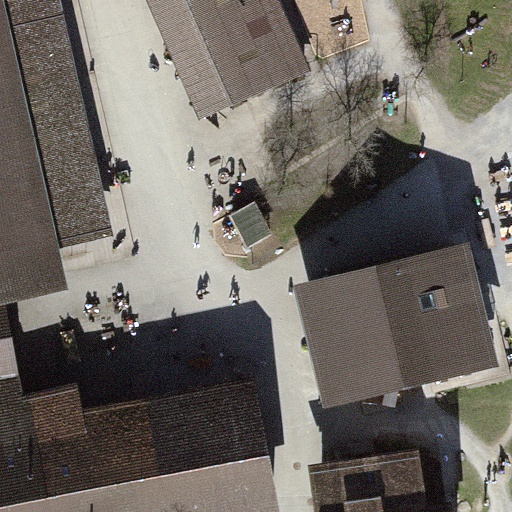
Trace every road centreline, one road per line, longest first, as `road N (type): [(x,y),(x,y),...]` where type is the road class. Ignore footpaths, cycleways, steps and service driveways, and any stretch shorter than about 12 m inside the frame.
road 1 (track): [(232,294),(456,160)]
road 2 (residential): [(286,511),(291,416),(277,369),(232,294)]
